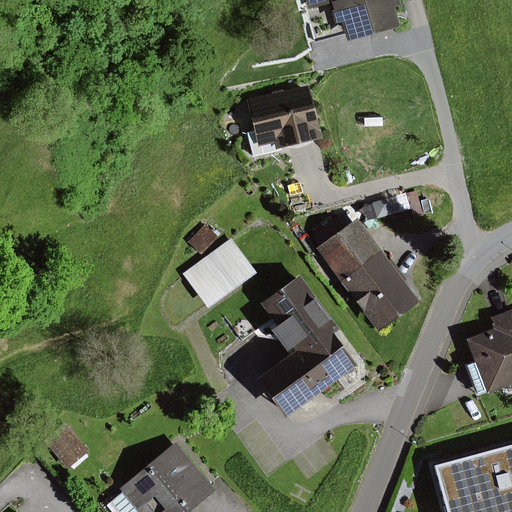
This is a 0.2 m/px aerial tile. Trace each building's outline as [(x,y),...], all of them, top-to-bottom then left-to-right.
[(305,0),(308,10),(331,4),(336,24),(343,22),(348,42),(401,27),(395,8),(401,6),(399,0),(305,0)] [(324,139),(311,85),(247,100),(255,132),(248,134),(253,156),(324,139)] [(300,199),(291,201),(292,210),(301,208),(300,199)] [(388,199),(372,204),(376,220),(392,215),(388,199)] [(420,303),(358,219),(317,248),(379,333),(420,303)] [(219,238),(201,221),(184,238),(202,256),(219,238)] [(257,273),(231,238),(183,274),(209,308),(257,273)] [(341,330),(301,275),(261,303),(277,325),(272,329),(292,356),(260,380),(287,418),(359,366),(335,334),(341,330)] [(511,309),(490,318),(493,325),(491,325),(493,330),(466,340),(475,364),(466,367),(478,397),(486,394),(487,396),(511,386),(511,309)] [(89,452),(65,422),(43,440),(68,469),(89,452)] [(191,511),(217,491),(177,442),(120,489),(123,492),(111,502),(118,511),(191,511)] [(511,511),(511,445),(436,466),(448,511),(511,511)]
